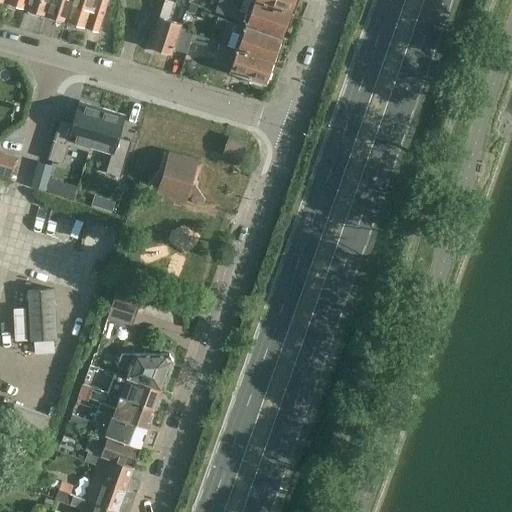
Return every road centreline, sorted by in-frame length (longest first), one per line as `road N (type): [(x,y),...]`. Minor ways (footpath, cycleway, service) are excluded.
road 1 (primary): [(388,0),(205,511)]
road 2 (primary): [(254,511),(435,0)]
road 3 (residential): [(151,511),(289,124)]
road 4 (residential): [(289,124),(0,44)]
road 5 (residential): [(289,124),(333,0)]
